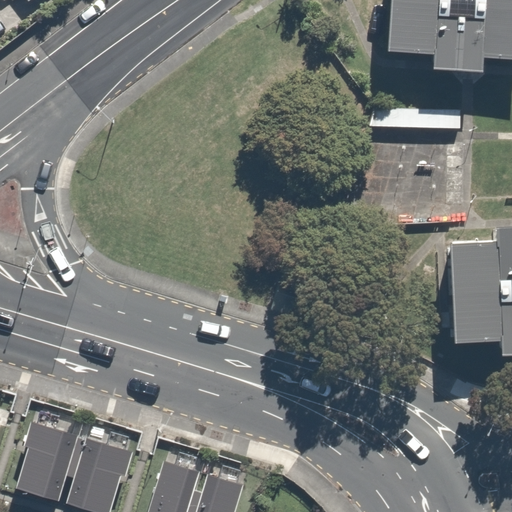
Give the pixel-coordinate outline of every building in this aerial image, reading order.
[(511,0),(382,0),(380,44),(426,48),(425,62),(475,65),(476,49),(511,51),(511,0)] [(457,127),(458,109),(372,106),(367,124),(457,127)] [(464,138),(442,137),(439,202),(461,203),(464,138)] [(511,220),(487,221),(488,235),(443,237),(446,336),(493,334),(493,348),(511,347),(511,220)] [(104,511),(116,470),(121,472),(128,447),(81,433),(80,436),(73,433),(73,431),(27,417),(19,442),(23,443),(11,484),(54,497),(61,472),(68,474),(61,499),(104,511)] [(195,467),(159,456),(141,511),(229,511),(239,481),(202,469),(197,488),(189,486),(195,467)] [(302,511),(313,504),(298,484),(282,496),(293,511),(302,511)]
